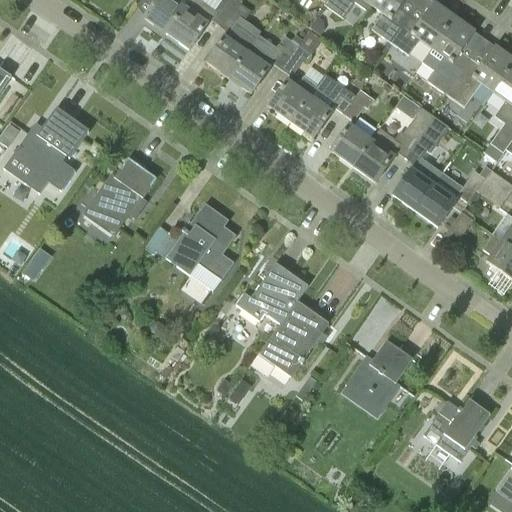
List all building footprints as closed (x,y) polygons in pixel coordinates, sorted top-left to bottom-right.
[(191,0),(186,9),(173,0),(157,0),(144,20),(166,36),(192,0),(191,0)] [(219,29),(237,4),(239,0),(224,0),(216,13),(197,0),(192,0),(166,36),(188,52),(208,25),(206,24),(209,21),(219,29)] [(321,12),(329,0),(319,0),(318,2),(324,6),(320,11),(321,12)] [(356,0),(370,9),(375,0),(329,0),(321,12),(326,15),(328,11),(342,21),(356,0)] [(387,50),(410,18),(399,10),(406,0),(375,0),(370,9),(382,16),(370,32),(383,41),(381,46),(387,50)] [(229,81),(259,38),(241,26),(250,14),(237,4),(219,29),(227,34),(206,64),(229,81)] [(431,53),(454,20),(433,4),(419,24),(410,18),(387,50),(392,53),(394,49),(408,58),(418,43),(431,53)] [(445,97),(471,61),(460,53),(475,34),(454,20),(431,53),(442,61),(426,83),(445,97)] [(276,50),(259,38),(229,81),(250,96),(270,69),(268,68),(270,65),(280,72),(297,47),(284,39),(276,50)] [(305,67),(312,58),(297,47),(280,72),(291,80),(302,64),(305,67)] [(492,96),(511,68),(511,60),(494,48),(480,68),(471,61),(445,97),(467,112),(474,103),(470,100),(479,87),(492,96)] [(511,141),(511,68),(492,96),(504,104),(493,119),(503,126),(489,146),(502,156),(511,141)] [(0,95),(11,78),(0,70),(0,95)] [(291,125),(318,87),(305,78),(297,88),(287,81),(267,109),(291,125)] [(332,109),(342,116),(359,92),(346,83),(339,92),(343,94),(337,102),(318,87),(291,125),(312,141),(331,114),(330,113),(332,109)] [(367,111),(373,102),(359,92),(342,116),(352,124),(364,109),(367,111)] [(89,133),(56,110),(43,130),(35,125),(3,171),(39,196),(66,159),(69,161),(89,133)] [(353,169),(372,142),(349,125),(330,153),(353,169)] [(0,140),(0,143),(9,149),(20,132),(10,126),(0,140)] [(405,161),(423,137),(408,127),(402,136),(405,138),(394,153),(405,161)] [(429,156),(435,146),(423,137),(405,161),(413,167),(411,170),(391,197),(415,214),(434,187),(433,186),(442,175),(421,160),(426,153),(429,156)] [(374,185),(393,158),(372,142),(353,169),(374,185)] [(489,146),(483,154),(496,164),(502,156),(489,146)] [(156,181),(128,161),(118,175),(113,172),(82,217),(113,239),(141,199),(142,200),(156,181)] [(484,181),(490,173),(485,169),(479,177),(484,181)] [(467,205),(476,193),(482,184),(484,181),(479,177),(470,171),(464,180),(467,183),(463,189),(456,198),(458,199),(467,205)] [(506,200),(511,191),(511,188),(490,173),(484,181),(482,184),(506,200)] [(499,210),(506,200),(482,184),(476,193),(499,210)] [(436,229),(456,202),(434,187),(415,214),(436,229)] [(227,223),(205,208),(201,213),(199,212),(190,225),(189,224),(181,234),(183,235),(165,261),(189,278),(198,267),(208,275),(235,238),(223,229),(227,223)] [(457,244),(472,223),(460,214),(445,236),(457,244)] [(511,220),(508,217),(493,238),(511,251),(511,220)] [(511,283),(511,251),(493,238),(491,237),(482,251),(490,258),(485,264),(511,283)] [(28,282),(37,269),(28,263),(19,276),(28,282)] [(296,303),(307,288),(275,265),(251,298),(245,294),(236,306),(259,323),(266,313),(270,315),(267,318),(279,327),(296,303)] [(383,294),(367,319),(387,332),(403,307),(383,294)] [(302,367),(305,362),(303,361),(328,325),(296,303),(279,327),(258,356),(290,379),(300,365),(302,367)] [(378,410),(412,361),(386,342),(372,362),(366,358),(345,387),(378,410)] [(177,364),(184,353),(177,349),(170,360),(177,364)] [(489,416),(468,401),(461,412),(459,411),(458,412),(445,402),(422,437),(459,464),(470,448),(475,451),(479,445),(474,442),(477,439),(474,437),(489,416)] [(511,468),(495,493),(511,505),(511,468)]
